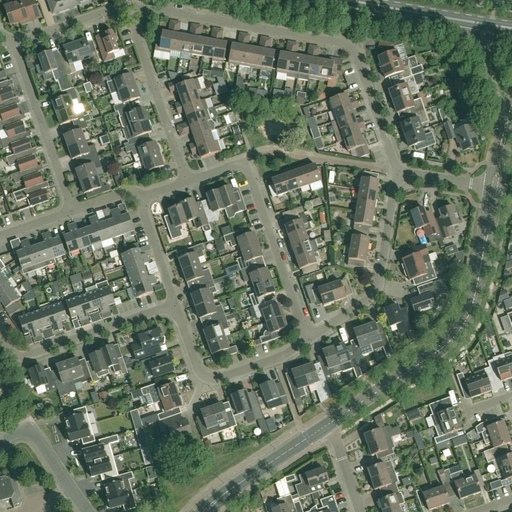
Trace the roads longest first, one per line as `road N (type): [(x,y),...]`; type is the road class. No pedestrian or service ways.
road 1 (residential): [(397,172),(347,44),(135,5)]
road 2 (tertiary): [(480,267),(469,314),(451,341),(328,425)]
road 3 (residential): [(307,340),(375,296),(397,172)]
road 4 (residential): [(174,304),(30,355),(11,352),(0,336)]
road 5 (residential): [(307,340),(243,161)]
road 6 (residential): [(185,181),(133,25),(135,5)]
road 7 (residential): [(72,211),(14,43)]
road 8 (primary): [(511,29),(343,0)]
road 9 (residential): [(276,359),(205,377),(174,304)]
road 10 (tertiary): [(328,425),(206,511)]
road 11 (residential): [(87,511),(32,430),(0,444)]
road 12 (residential): [(135,5),(14,43)]
